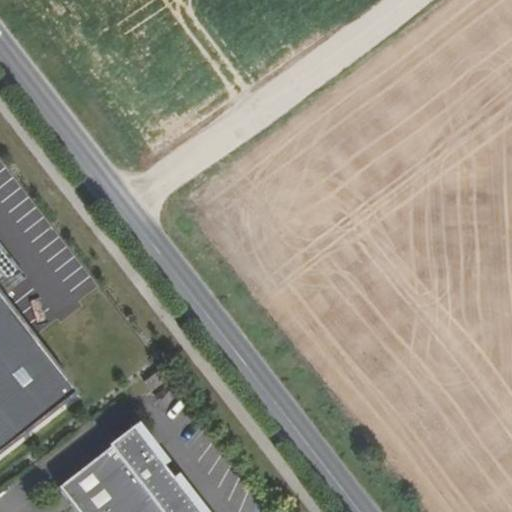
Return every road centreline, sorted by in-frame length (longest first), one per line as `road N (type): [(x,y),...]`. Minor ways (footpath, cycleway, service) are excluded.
road 1 (secondary): [(356,511),(0,46)]
road 2 (track): [(125,208),(403,0)]
